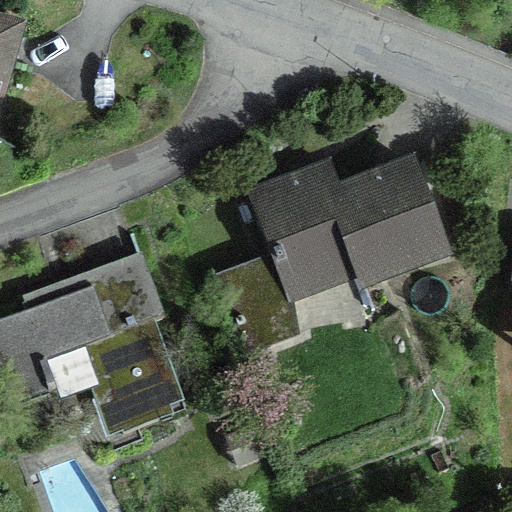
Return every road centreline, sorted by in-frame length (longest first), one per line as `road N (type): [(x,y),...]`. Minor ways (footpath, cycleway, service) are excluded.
road 1 (residential): [(0,225),(215,141),(267,90),(305,33)]
road 2 (residential): [(305,33),(511,113)]
